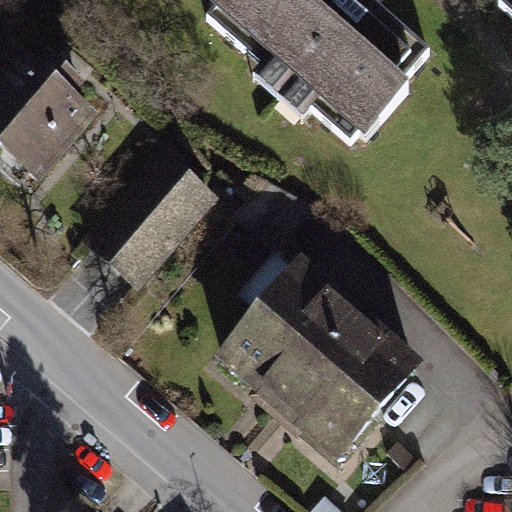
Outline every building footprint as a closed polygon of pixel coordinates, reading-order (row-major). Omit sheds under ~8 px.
[(211,0),(195,25),(374,143),(431,56),(346,0),(211,0)] [(511,0),(501,13),(511,22),(511,0)] [(0,79),(0,154),(27,179),(90,109),(26,51),(0,79)] [(91,244),(135,283),(208,202),(164,162),(91,244)] [(229,365),(337,460),(417,370),(309,274),(229,365)]
